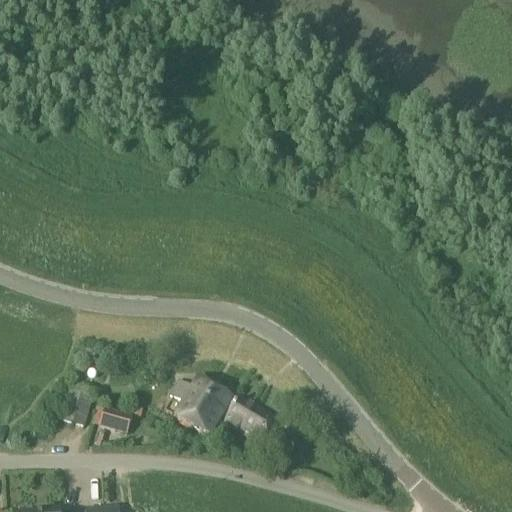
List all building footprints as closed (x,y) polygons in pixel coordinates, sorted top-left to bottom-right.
[(191,427),(213,389),(198,380),(192,389),(179,382),(170,398),(183,405),(176,419),(191,427)] [(209,437),(231,399),(213,389),(191,427),(209,437)] [(60,423),(84,430),(93,399),(69,392),(60,423)] [(263,446),(276,421),(237,399),(223,424),(263,446)] [(127,436),(132,419),(105,411),(99,429),(127,436)]
